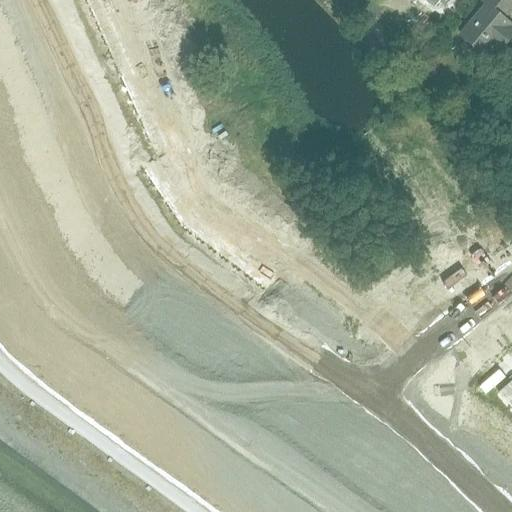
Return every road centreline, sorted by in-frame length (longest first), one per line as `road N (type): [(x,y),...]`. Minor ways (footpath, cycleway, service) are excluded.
road 1 (residential): [(364,391),(181,262),(137,214),(43,0)]
road 2 (tertiary): [(364,391),(511,283)]
road 3 (tertiary): [(501,511),(364,391)]
